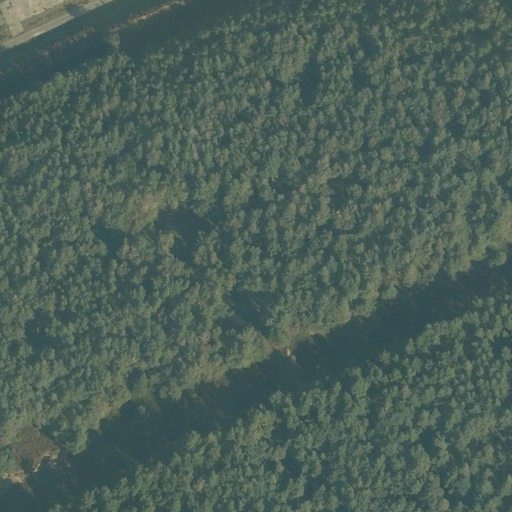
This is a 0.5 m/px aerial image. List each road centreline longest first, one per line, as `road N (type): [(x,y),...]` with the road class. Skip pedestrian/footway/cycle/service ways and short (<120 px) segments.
road 1 (track): [(511,300),(38,511)]
road 2 (track): [(0,187),(249,305),(296,397)]
road 3 (track): [(0,51),(111,0)]
